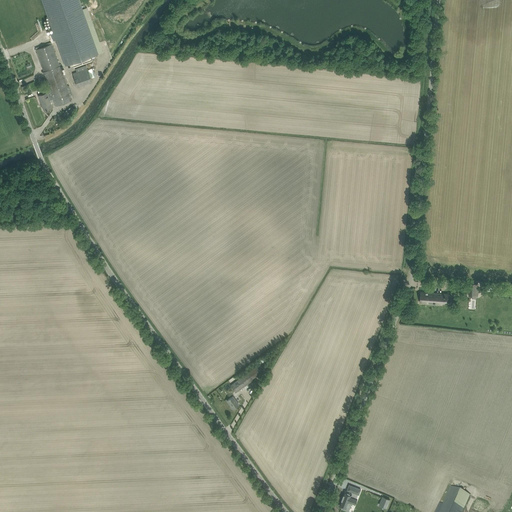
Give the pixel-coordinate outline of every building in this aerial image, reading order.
[(79,0),(41,0),(47,16),(53,31),(50,32),(53,40),(56,39),(65,66),(73,63),(74,67),(91,61),(90,57),(98,54),(81,5),(81,4),(79,0)] [(45,102),(42,104),(44,110),(46,109),(46,110),(47,110),(47,109),(52,107),(49,100),(53,99),(56,106),(72,100),(70,96),(72,95),(69,85),(67,86),(52,44),(36,49),(44,71),(42,72),(43,74),(44,73),(49,87),(50,86),(57,84),(59,89),(52,91),(53,94),(52,95),(52,96),(50,96),(51,97),(43,99),(45,102)] [(73,73),(77,86),(92,80),(86,65),(75,69),(76,72),(73,73)] [(50,86),(52,90),(39,95),(42,104),(45,102),(43,99),(51,97),(50,96),(52,96),(52,95),(53,94),(52,91),(59,89),(57,84),(50,86)] [(72,106),(64,112),(67,115),(74,109),(72,106)] [(421,292),(420,302),(424,302),(424,301),(428,302),(428,303),(434,303),(434,304),(435,304),(435,301),(444,301),(445,294),(428,292),(428,293),(426,292),(421,292)] [(235,382),(231,385),(236,392),(240,389),(244,386),(247,384),(252,380),(251,379),(261,372),(257,366),(235,382)] [(227,400),(233,409),(239,404),(233,396),(227,400)] [(345,491),(340,506),(342,506),(343,507),(343,506),(346,507),(346,508),(348,502),(352,503),(355,504),(357,498),(356,498),(358,494),(359,494),(361,489),(354,486),(352,492),(351,493),(345,491)] [(450,487),(438,511),(462,511),(469,496),(450,487)] [(384,497),(382,502),(384,503),(383,506),(386,508),(390,499),(384,497)]
